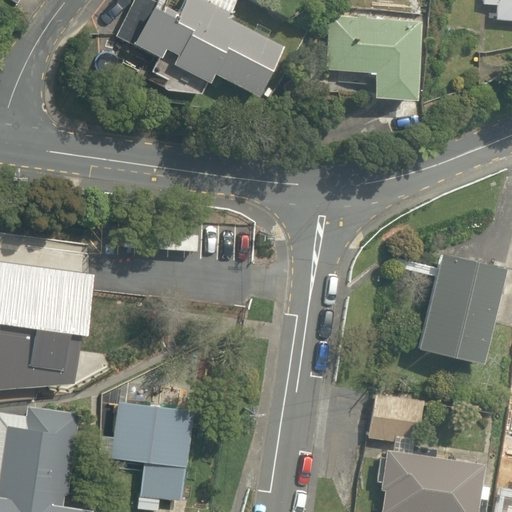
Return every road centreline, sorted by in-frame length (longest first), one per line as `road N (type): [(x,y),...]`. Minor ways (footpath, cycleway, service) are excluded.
road 1 (residential): [(281,511),(321,183)]
road 2 (tertiary): [(321,183),(7,143)]
road 3 (tertiary): [(511,135),(390,180),(321,183)]
road 4 (residential): [(7,143),(13,97),(68,0)]
